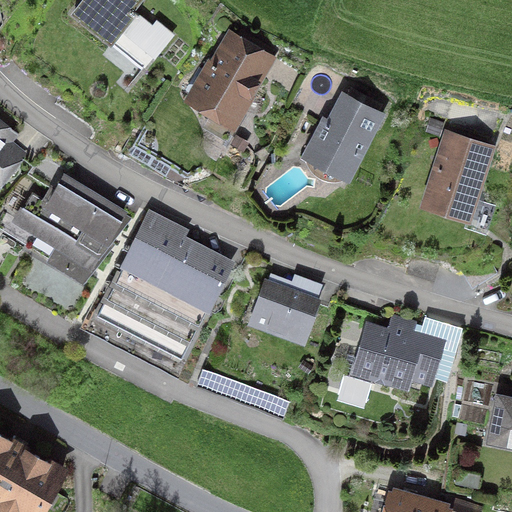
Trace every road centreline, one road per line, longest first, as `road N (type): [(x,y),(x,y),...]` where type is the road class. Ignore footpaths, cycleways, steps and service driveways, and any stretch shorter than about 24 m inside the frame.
road 1 (residential): [(0,86),(87,154),(152,192),(364,280),(511,325)]
road 2 (unclassified): [(219,511),(0,389)]
